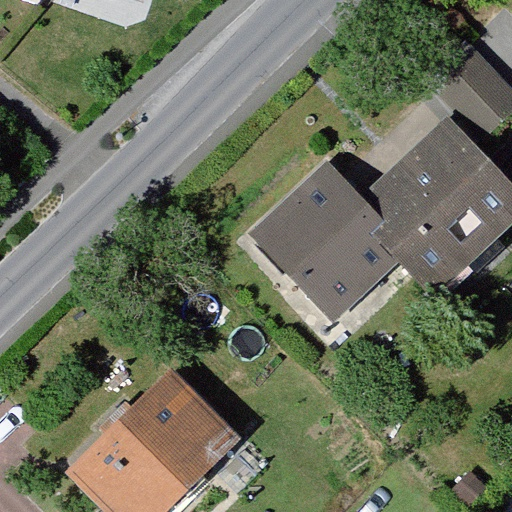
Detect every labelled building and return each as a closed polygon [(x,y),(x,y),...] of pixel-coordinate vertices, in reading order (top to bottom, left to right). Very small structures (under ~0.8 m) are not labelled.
[(127,0),(165,12),(169,0),(100,0),(116,5),(117,0),(127,0)] [(487,142),(511,115),(511,98),(503,90),(469,125),(487,142)] [(511,202),(441,127),(415,151),(420,157),(360,214),(406,263),(423,281),(451,255),(467,273),(499,243),(484,227),(511,202)] [(406,263),(360,214),(324,176),(245,251),(327,338),(406,263)] [(175,371),(79,463),(126,511),(171,511),(244,442),(175,371)]
